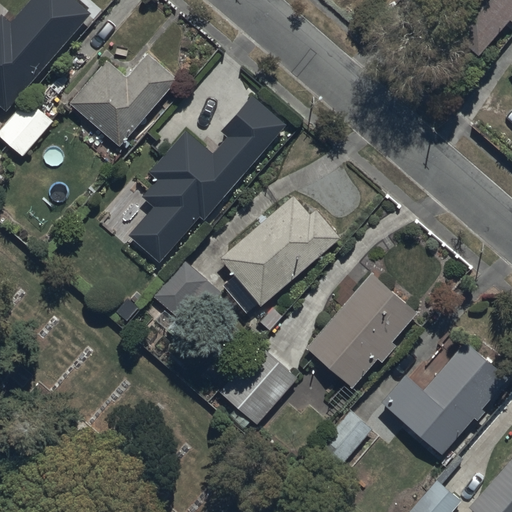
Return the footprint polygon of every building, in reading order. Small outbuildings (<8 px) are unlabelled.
[(91,8),(80,0),(27,0),(12,19),(1,10),(0,11),(0,98),(8,106),(91,8)] [(511,0),(431,0),(426,7),(481,53),(510,17),(511,18),(511,0)] [(120,144),(178,78),(180,76),(149,49),(128,73),(107,55),(69,99),(120,144)] [(288,121),(253,91),(222,127),(229,132),(213,150),(186,126),(140,180),(148,187),(143,193),(154,203),(129,232),(162,260),(202,213),(206,217),(288,121)] [(54,117),(28,95),(0,126),(0,135),(22,154),(54,117)] [(311,211),(295,192),(221,254),(236,272),(225,281),(248,308),(259,299),(262,302),(343,235),(318,205),(311,211)] [(221,289),(185,257),(153,294),(190,325),(221,289)] [(419,309),(372,269),(307,345),(354,385),(380,355),(384,360),(398,343),(393,339),(419,309)] [(425,387),(414,378),(405,371),(382,399),(445,451),(475,416),(479,419),(488,409),(483,405),(511,372),(467,336),(425,387)] [(299,374),(260,341),(220,388),(259,421),(299,374)] [(375,429),(350,409),(323,442),(348,462),(375,429)] [(511,511),(511,455),(471,505),(479,511),(511,511)] [(451,511),(462,500),(438,479),(409,511),(451,511)]
